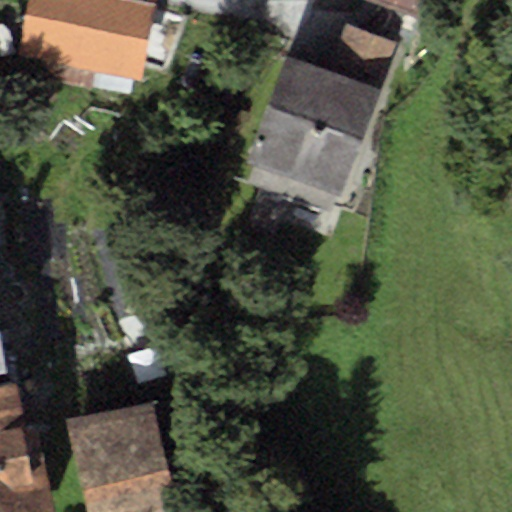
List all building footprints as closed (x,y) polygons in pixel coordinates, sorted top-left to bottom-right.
[(155,0),(29,0),(18,54),(140,78),(155,0)] [(464,0),(371,0),(369,6),(456,31),(464,0)] [(394,96),(284,61),(247,179),(356,213),(394,96)] [(0,511),(55,511),(40,432),(66,427),(55,374),(0,384),(0,511)] [(154,399),(68,418),(88,511),(166,511),(179,509),(154,399)]
